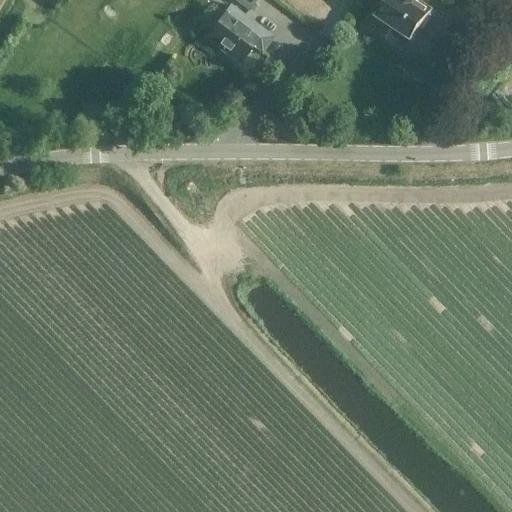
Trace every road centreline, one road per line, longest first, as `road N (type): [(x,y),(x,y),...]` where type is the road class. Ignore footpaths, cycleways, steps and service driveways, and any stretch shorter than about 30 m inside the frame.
road 1 (unclassified): [(0,168),(122,154),(511,149)]
road 2 (track): [(353,447),(230,316),(188,231),(122,154)]
